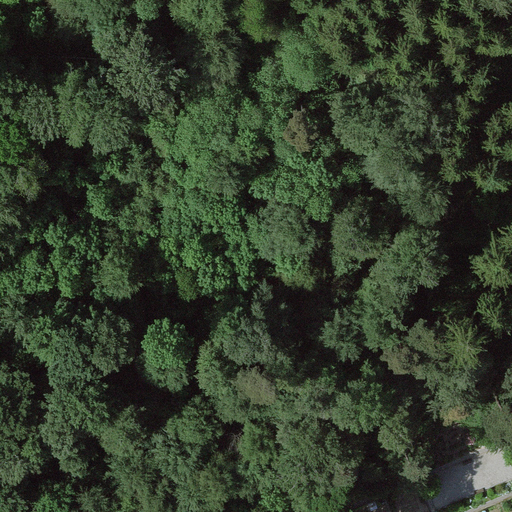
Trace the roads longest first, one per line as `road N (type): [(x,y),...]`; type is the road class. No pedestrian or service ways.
road 1 (track): [(292,483),(365,331),(457,205),(477,102),(511,16)]
road 2 (track): [(511,357),(405,400),(253,511)]
